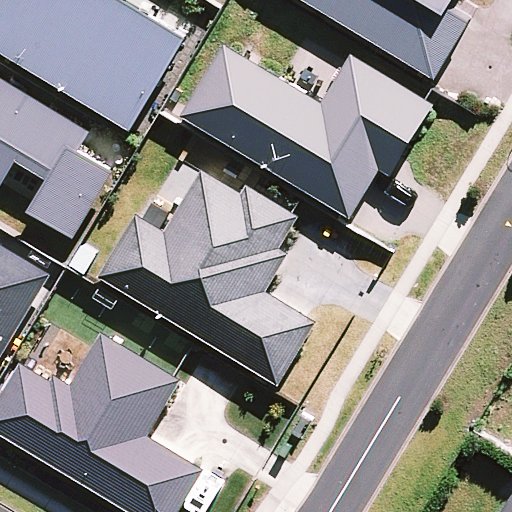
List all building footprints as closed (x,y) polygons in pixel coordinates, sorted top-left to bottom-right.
[(0,0),(0,53),(133,134),(189,42),(119,0),(0,0)] [(302,0),(435,82),(472,25),(452,13),(459,0),(302,0)] [(227,45),(182,119),(351,221),(381,173),(392,179),(437,107),(428,102),(354,57),(341,77),(324,105),(295,87),(227,45)] [(295,87),(324,105),(341,77),(312,59),(295,87)] [(78,243),(117,174),(83,154),(94,134),(0,78),(0,198),(20,165),(52,183),(33,215),(78,243)] [(168,233),(139,217),(101,279),(282,389),(320,324),(269,293),(292,255),(283,250),(302,218),(295,214),(249,187),(244,195),(205,171),(168,233)] [(0,244),(0,365),(53,276),(0,244)] [(21,364),(0,401),(0,434),(128,511),(184,511),(209,472),(153,438),(186,382),(176,376),(104,334),(74,385),(58,376),(54,382),(21,364)] [(511,511),(511,499),(503,511),(511,511)]
